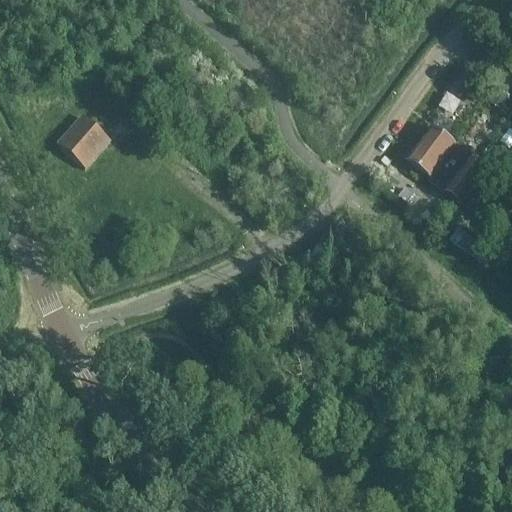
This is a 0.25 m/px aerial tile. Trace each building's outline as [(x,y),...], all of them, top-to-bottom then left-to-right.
[(466,68),(448,92),(458,99),(476,75),(466,68)] [(82,120),(58,148),(84,171),(104,149),(109,143),(82,120)] [(418,147),(475,188),(478,183),(482,177),(484,179),(488,173),(486,172),(486,171),(473,161),(475,157),(457,145),(455,148),(430,130),(418,147)] [(461,207),(474,190),(475,188),(418,147),(405,164),(434,185),(432,187),(461,207)] [(481,184),(476,192),(465,207),(475,214),(480,208),(483,210),(495,193),(481,184)] [(420,217),(426,212),(419,204),(413,208),(420,217)] [(430,216),(426,212),(420,217),(419,217),(423,222),(430,216)]
